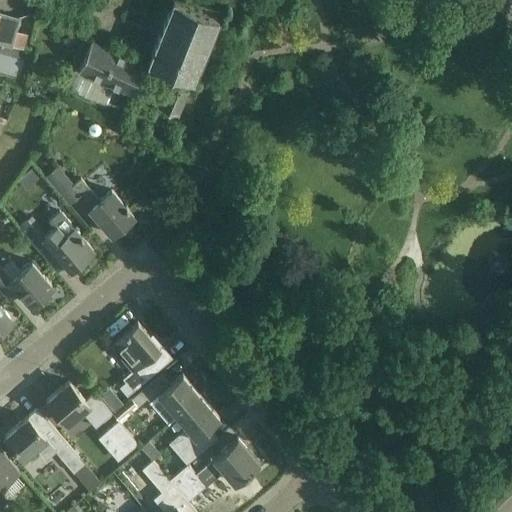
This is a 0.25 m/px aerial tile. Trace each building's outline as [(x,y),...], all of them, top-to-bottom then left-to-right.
[(175,0),(173,0),(149,61),(175,72),(171,81),(170,81),(160,106),(180,114),(190,89),(189,89),(193,80),(194,80),(219,18),(175,0)] [(0,41),(11,45),(12,44),(25,48),(29,34),(16,30),(20,17),(0,10),(0,41)] [(90,44),(83,62),(80,71),(137,93),(147,65),(90,44)] [(0,82),(8,86),(14,71),(0,66),(0,82)] [(134,216),(122,201),(111,188),(100,198),(81,177),(72,185),(56,165),(45,174),(69,202),(78,194),(82,199),(112,234),(134,216)] [(71,269),(94,250),(60,210),(49,220),(55,227),(44,236),(28,218),(19,226),(56,271),(65,263),(71,269)] [(31,260),(19,270),(11,260),(1,269),(0,267),(0,286),(9,298),(19,290),(30,304),(52,285),(31,260)] [(0,304),(0,329),(12,319),(0,304)] [(138,321),(110,344),(132,371),(123,378),(125,381),(119,386),(127,396),(171,359),(160,347),(150,335),(138,321)] [(181,322),(172,331),(186,347),(196,339),(181,322)] [(171,383),(162,372),(132,397),(138,404),(139,406),(148,398),(169,423),(177,416),(201,395),(183,373),(171,383)] [(95,427),(106,417),(112,412),(95,392),(86,400),(69,380),(46,399),(66,423),(81,410),(95,427)] [(220,417),(201,395),(177,416),(186,427),(168,443),(186,464),(187,463),(218,437),(209,427),(220,417)] [(132,397),(113,413),(119,420),(138,404),(132,397)] [(60,435),(47,419),(38,408),(28,416),(28,415),(5,435),(23,457),(35,446),(45,459),(55,450),(73,471),(75,470),(92,489),(100,482),(84,462),(60,435)] [(139,443),(119,420),(107,430),(127,453),(139,443)] [(238,437),(205,465),(215,476),(224,469),(235,481),(258,462),(238,437)] [(1,486),(19,470),(0,448),(0,447),(0,501),(8,494),(1,486)] [(168,478),(153,459),(143,467),(161,490),(153,497),(165,511),(196,511),(198,511),(194,507),(188,500),(168,478)] [(196,473),(187,463),(186,464),(168,478),(188,500),(198,491),(206,484),(196,473)] [(205,465),(196,473),(206,484),(215,476),(205,465)] [(137,508),(150,499),(135,476),(121,484),(137,508)] [(198,491),(188,500),(194,507),(204,498),(198,491)] [(62,499),(53,507),(57,511),(60,511),(68,507),(62,499)]
